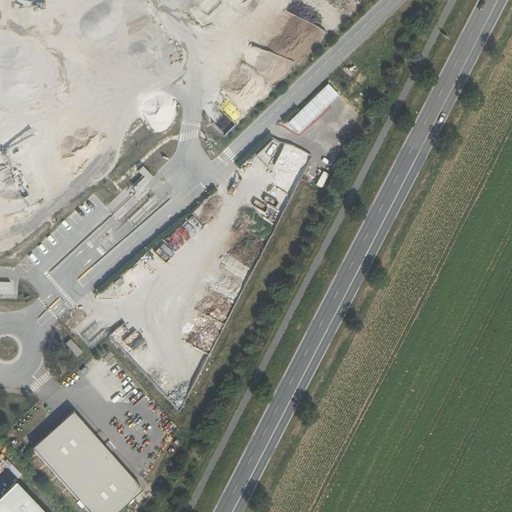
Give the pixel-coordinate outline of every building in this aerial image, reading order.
[(286,174),(280,185),(293,192),(311,156),(268,135),(256,159),(286,174)] [(146,181),(151,176),(141,165),(136,169),(146,181)] [(13,281),(0,280),(0,295),(13,296),(13,281)] [(72,410),(31,446),(89,511),(116,511),(142,489),(72,410)] [(42,511),(12,480),(0,490),(0,511),(42,511)]
